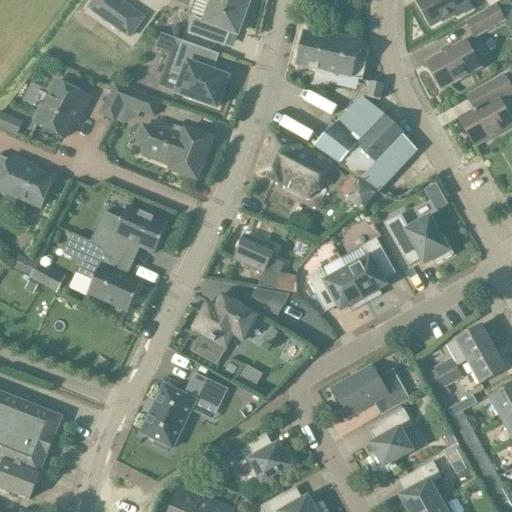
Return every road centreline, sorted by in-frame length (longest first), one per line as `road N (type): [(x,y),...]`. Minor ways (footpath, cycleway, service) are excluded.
road 1 (residential): [(83,511),(224,195),(284,0)]
road 2 (residential): [(364,511),(306,417),(298,388),(500,265)]
road 3 (residential): [(500,265),(382,52),(384,0)]
